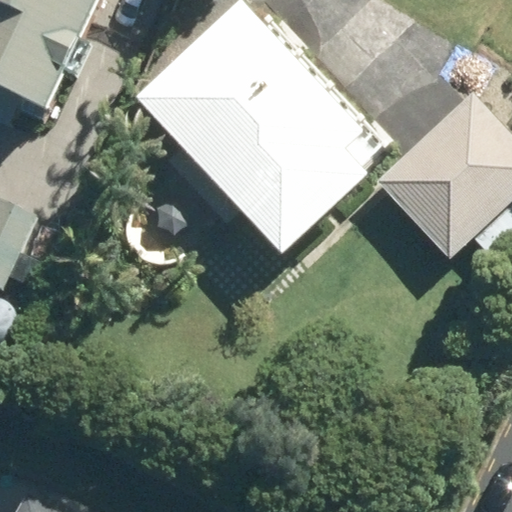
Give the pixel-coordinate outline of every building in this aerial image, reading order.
[(70,84),(86,48),(76,44),(95,0),(0,0),(0,132),(3,134),(12,117),(38,129),(60,79),(70,84)] [(247,28),(233,12),(126,110),(172,159),(162,170),(217,230),(228,220),(274,269),(361,188),(354,180),(378,157),(323,98),(317,104),(286,70),(294,62),(254,20),(247,28)] [(486,263),(511,239),(511,149),(469,101),(371,190),(443,269),(470,245),(486,263)] [(0,293),(15,260),(33,223),(0,208),(0,293)] [(28,294),(38,269),(15,260),(5,284),(28,294)] [(175,511),(32,448),(2,511),(175,511)]
